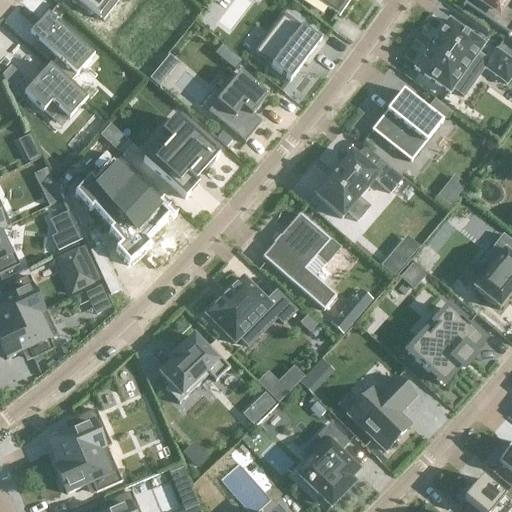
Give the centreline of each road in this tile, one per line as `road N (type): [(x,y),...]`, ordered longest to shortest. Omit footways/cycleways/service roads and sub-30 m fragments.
road 1 (residential): [(398,0),(276,160),(163,286),(0,421)]
road 2 (residential): [(511,367),(380,511)]
